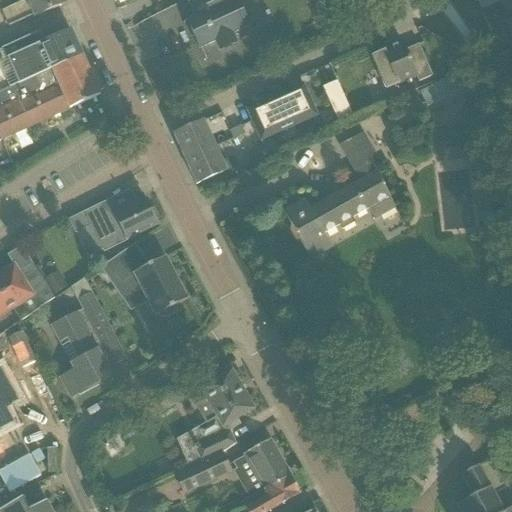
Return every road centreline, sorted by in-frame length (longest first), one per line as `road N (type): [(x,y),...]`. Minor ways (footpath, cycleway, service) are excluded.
road 1 (residential): [(92,511),(72,461),(77,439),(244,325)]
road 2 (residential): [(343,511),(244,325)]
road 3 (residential): [(244,325),(155,149)]
road 4 (residential): [(0,244),(155,149)]
road 5 (residential): [(155,149),(86,0)]
